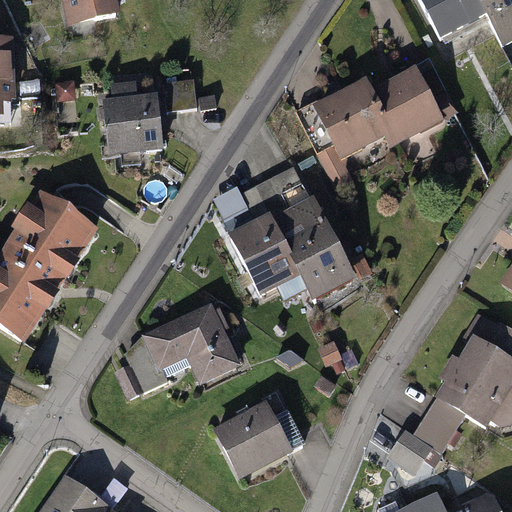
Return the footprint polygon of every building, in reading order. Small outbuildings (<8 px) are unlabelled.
[(121,18),(118,0),(66,0),(71,27),(121,18)] [(489,19),(479,0),(420,0),(443,42),(489,19)] [(511,0),(479,0),(489,19),(505,49),(511,44),(511,0)] [(0,121),(14,121),(10,45),(0,45),(0,121)] [(411,70),(414,75),(428,104),(450,93),(433,59),(411,70)] [(370,97),(390,137),(394,146),(438,124),(428,104),(414,75),(370,97)] [(199,79),(170,81),(172,109),(201,107),(199,79)] [(336,143),(344,160),(390,137),(370,97),(364,86),(319,108),(336,143)] [(164,149),(161,99),(111,102),(114,152),(164,149)] [(318,151),(336,143),(319,108),(316,103),(299,112),(318,151)] [(336,143),(318,151),(335,185),(352,176),(344,160),(336,143)] [(246,192),(260,218),(281,207),(267,181),(246,192)] [(102,240),(42,199),(0,259),(0,323),(30,344),(102,240)] [(282,224),(308,278),(318,300),(359,281),(323,204),(282,224)] [(308,278),(282,224),(279,217),(232,239),(262,300),(308,278)] [(220,304),(149,337),(166,373),(198,357),(211,385),(250,366),(220,304)] [(511,334),(480,316),(463,345),(473,351),(442,403),(471,420),(497,434),(503,424),(511,425),(511,334)] [(342,343),(324,350),(331,368),(349,362),(342,343)] [(139,370),(120,378),(131,405),(150,397),(139,370)] [(268,394),(274,407),(298,453),(312,446),(282,387),(268,394)] [(471,420),(442,403),(422,439),(439,449),(450,455),(471,420)] [(274,407),(221,434),(245,481),(298,453),(274,407)] [(422,439),(412,433),(395,462),(422,477),(439,449),(422,439)] [(109,511),(65,481),(43,511),(109,511)] [(450,511),(499,511),(492,494),(450,511)] [(449,511),(443,497),(407,511),(449,511)]
